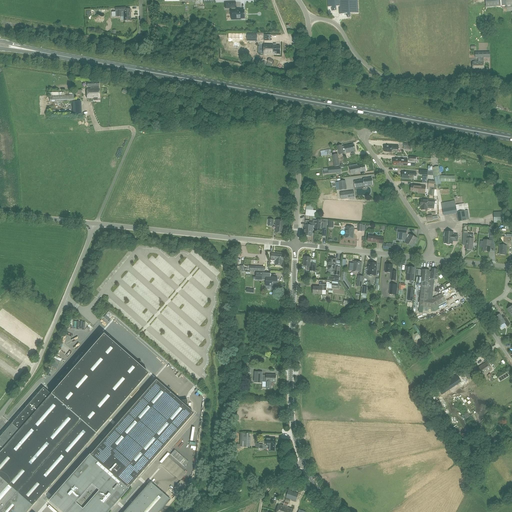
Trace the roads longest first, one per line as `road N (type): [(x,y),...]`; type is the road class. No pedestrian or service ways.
road 1 (primary): [(511,137),(113,64)]
road 2 (tertiary): [(336,511),(313,483),(293,431),(295,245)]
road 3 (unclassified): [(307,18),(336,25),(359,59),(393,80),(511,86)]
road 4 (tertiary): [(295,245),(307,18)]
road 5 (unclassified): [(0,413),(35,366),(95,223)]
road 6 (unclassified): [(295,245),(95,223)]
road 7 (unclassified): [(140,0),(140,30),(128,43),(2,22)]
road 8 (unclassified): [(95,223),(133,132),(96,126),(90,110)]
road 9 (unclassified): [(429,258),(426,233),(358,129)]
road 10 (unclassified): [(429,258),(295,245)]
